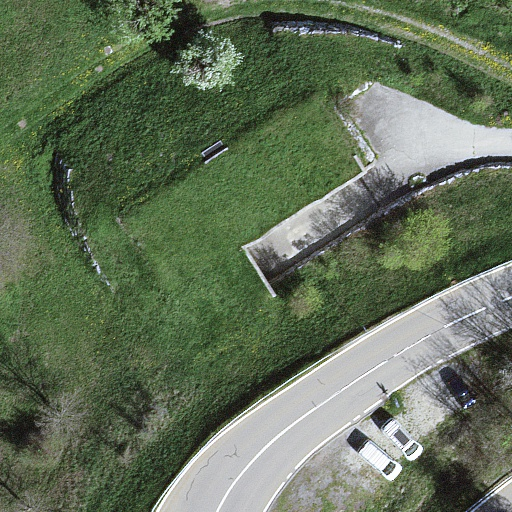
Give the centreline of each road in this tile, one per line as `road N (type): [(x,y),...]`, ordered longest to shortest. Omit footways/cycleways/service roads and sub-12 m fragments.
road 1 (track): [(511,70),(411,29),(326,13),(250,13),(190,26),(122,58),(0,135)]
road 2 (tertiary): [(511,296),(449,325),(292,426),(244,470),(218,511)]
